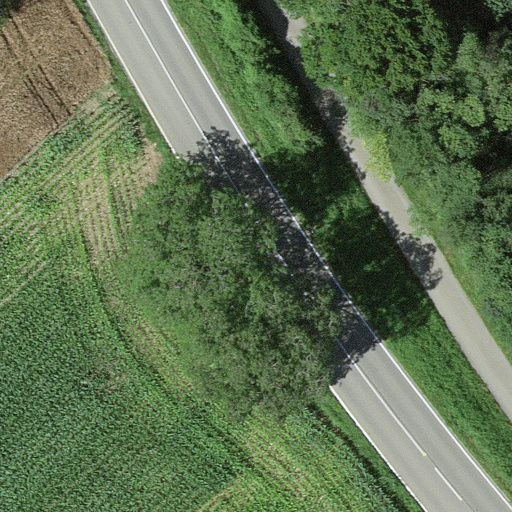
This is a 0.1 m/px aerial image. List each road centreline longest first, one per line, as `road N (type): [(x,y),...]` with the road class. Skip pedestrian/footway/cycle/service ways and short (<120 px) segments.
road 1 (secondary): [(124,0),(273,244),(404,429),(474,511)]
road 2 (unclassified): [(511,389),(407,226),(280,0)]
